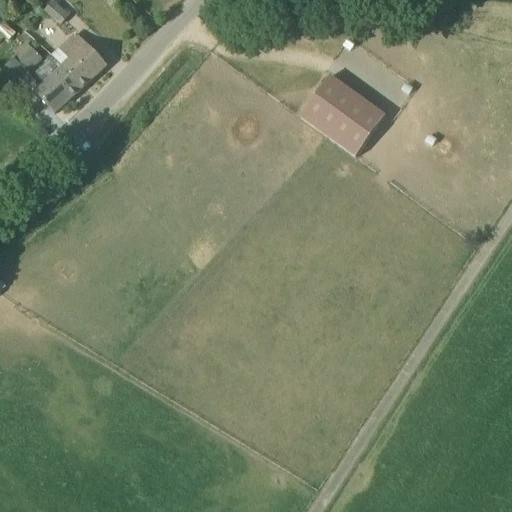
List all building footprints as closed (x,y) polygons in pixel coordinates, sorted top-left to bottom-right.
[(47,9),(44,13),(61,27),(70,18),(54,4),(56,0),(39,0),(38,2),(47,9)] [(3,25),(0,27),(0,44),(4,40),(8,43),(15,35),(3,25)] [(108,69),(94,54),(88,47),(87,47),(77,37),(60,52),(70,63),(64,69),(83,91),(108,69)] [(15,59),(29,74),(43,62),(28,46),(15,59)] [(56,116),(83,91),(64,69),(36,95),(56,116)] [(330,80),(301,120),(357,160),(386,120),(330,80)]
